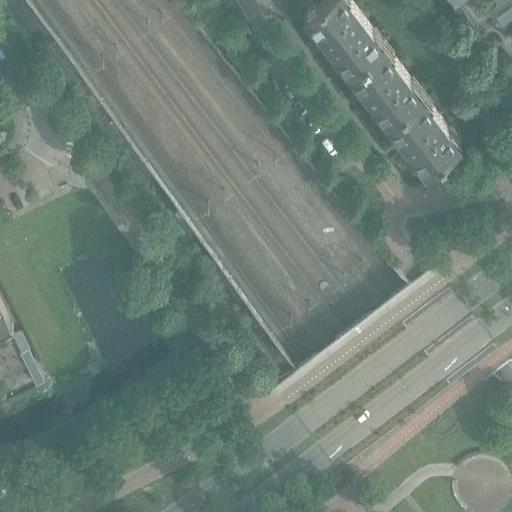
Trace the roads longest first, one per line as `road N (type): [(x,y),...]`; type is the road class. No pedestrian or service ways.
road 1 (secondary): [(511,262),(193,511)]
road 2 (secondary): [(246,511),(511,309)]
road 3 (residential): [(0,196),(65,162),(0,49)]
road 4 (residential): [(359,161),(300,90),(246,0)]
